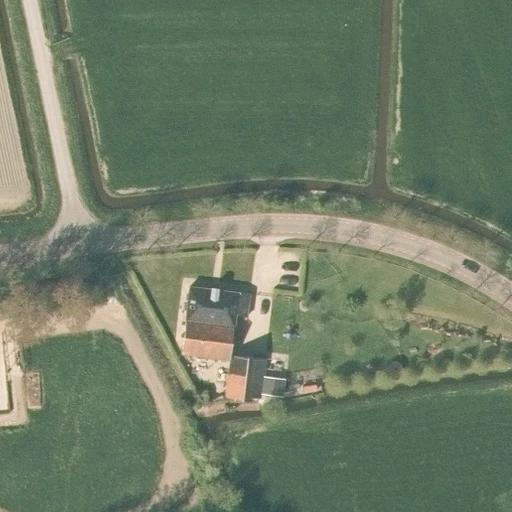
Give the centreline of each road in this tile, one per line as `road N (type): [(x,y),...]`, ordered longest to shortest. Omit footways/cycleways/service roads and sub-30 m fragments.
road 1 (secondary): [(511,294),(445,256),(380,234),(307,224),(77,246)]
road 2 (unclassified): [(77,246),(27,0)]
